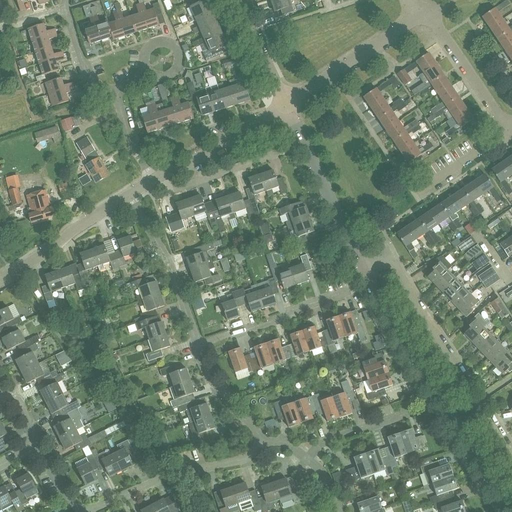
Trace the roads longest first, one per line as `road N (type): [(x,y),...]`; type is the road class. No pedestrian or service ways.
road 1 (tertiary): [(510,511),(359,275)]
road 2 (residential): [(476,400),(386,256),(359,275)]
road 3 (tertiary): [(359,275),(280,105)]
road 4 (residential): [(280,105),(414,21)]
road 5 (residential): [(197,343),(165,256),(133,200)]
road 6 (residential): [(149,191),(280,105)]
road 7 (residential): [(0,281),(133,200)]
road 8 (residential): [(197,343),(336,293)]
road 9 (residential): [(426,13),(506,133)]
road 10 (residential): [(84,511),(177,469),(196,469)]
